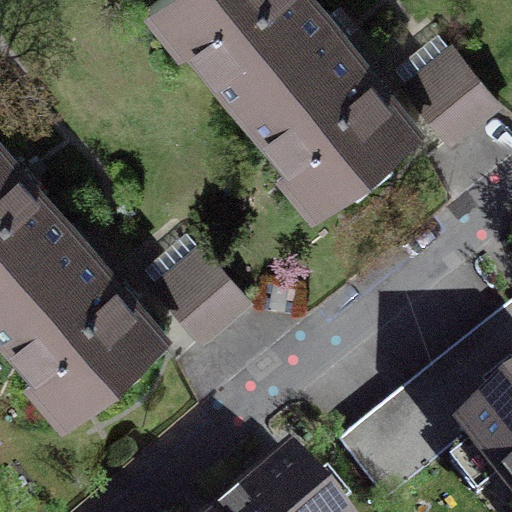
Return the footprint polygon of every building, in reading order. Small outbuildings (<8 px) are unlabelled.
[(327,0),(144,0),(138,6),(177,52),(185,45),(285,160),(276,168),(315,212),(371,164),(427,116),(399,81),(327,0)] [(459,33),(408,76),(461,139),(486,117),(511,96),(459,33)] [(0,131),(0,339),(29,373),(20,380),(59,425),(116,376),(171,329),(0,131)] [(199,239),(148,282),(201,344),(227,323),(252,302),(199,239)] [(511,382),(511,304),(474,334),(340,441),(386,498),(460,439),(453,430),(511,382)] [(511,382),(453,430),(460,439),(511,501),(511,382)] [(340,511),(286,448),(210,511),(340,511)]
